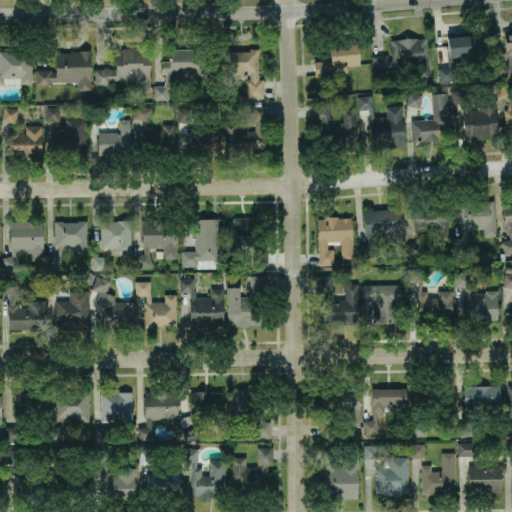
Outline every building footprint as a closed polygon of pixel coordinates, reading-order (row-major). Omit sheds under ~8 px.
[(478,33),(479,52),(469,52),(470,55),(448,56),(446,33),(468,32),(468,34),(478,33)] [(511,57),(511,58),(511,63),(511,69),(511,76),(498,78),(496,65),(507,64),(508,55),(506,55),(503,34),(507,34),(507,32),(511,32),(511,57)] [(426,36),(430,81),(414,82),(413,69),(373,73),(372,56),(391,55),(390,39),(426,36)] [(357,42),(359,65),(347,66),(347,72),(315,75),(314,61),(330,60),(329,44),(357,42)] [(149,47),(149,77),(150,77),(150,88),(125,88),(125,80),(112,80),(112,85),(94,85),(94,69),(111,68),(111,70),(115,70),(115,47),(149,47)] [(258,47),(258,78),(263,78),(263,98),(246,98),(246,78),(249,78),(249,74),(220,74),(220,48),(227,48),(227,50),(249,50),(249,47),(258,47)] [(200,48),(200,66),(208,66),(208,87),(192,87),(192,73),(170,72),(166,86),(168,86),(168,100),(153,100),(153,86),(163,86),(167,72),(162,72),(162,60),(169,60),(169,48),(200,48)] [(90,49),(90,78),(91,78),(91,90),(77,90),(77,82),(52,82),(52,85),(35,85),(35,69),(51,69),(51,72),(55,72),(55,52),(69,52),(69,49),(90,49)] [(32,83),(0,83),(0,50),(6,50),(6,52),(24,52),(24,50),(32,50),(32,83)] [(437,67),(439,82),(453,80),(452,66),(437,67)] [(511,85),(501,83),(498,97),(509,99),(507,109),(504,110),(506,137),(511,136),(511,108),(511,109),(511,104),(511,85)] [(494,99),(498,138),(471,140),(471,139),(464,139),(461,109),(462,109),(462,102),(452,103),(451,91),(466,90),(467,101),(465,101),(466,110),(481,109),(480,100),(494,99)] [(409,91),(422,94),(419,107),(406,105),(409,91)] [(447,92),(451,138),(412,141),(410,120),(433,118),(431,93),(447,92)] [(356,96),(358,110),(369,109),(370,117),(368,117),(371,147),(404,144),(401,106),(386,107),(387,116),(374,118),(372,95),(356,96)] [(313,102),(314,119),(320,118),(322,150),(357,147),(354,109),(342,110),(343,124),(330,125),(329,101),(313,102)] [(136,104),(151,108),(147,122),(132,118),(136,104)] [(85,119),(85,147),(52,147),(52,129),(53,129),(56,120),(43,120),(43,105),(61,106),(59,120),(66,120),(66,119),(85,119)] [(0,120),(15,123),(18,109),(3,106),(0,120)] [(105,122),(107,109),(92,106),(90,120),(105,122)] [(224,123),(224,154),(265,153),(264,130),(260,130),(260,122),(267,122),(267,106),(252,106),(252,122),(254,122),(255,131),(236,131),(236,123),(224,123)] [(176,108),(191,107),(191,122),(177,123),(176,108)] [(130,119),(130,155),(98,155),(98,132),(118,132),(118,119),(130,119)] [(174,124),(174,154),(141,154),(141,130),(162,130),(162,124),(174,124)] [(25,125),(41,125),(42,156),(8,156),(8,131),(18,131),(18,133),(25,133),(25,125)] [(220,125),(221,155),(211,155),(211,153),(197,153),(197,155),(187,155),(187,129),(193,129),(193,131),(208,131),(208,125),(220,125)] [(493,199),(496,236),(484,236),(483,228),(468,229),(467,238),(470,249),(453,253),(451,239),(462,236),(463,229),(461,230),(458,201),(493,199)] [(446,202),(449,240),(437,241),(436,231),(421,233),(422,242),(424,254),(409,256),(407,243),(417,242),(416,232),(414,233),(411,205),(446,202)] [(511,203),(511,253),(505,256),(500,242),(510,237),(507,229),(505,230),(502,204),(511,203)] [(363,211),(365,235),(369,242),(360,244),(362,257),(377,253),(373,241),(369,234),(389,233),(390,242),(403,241),(400,209),(392,209),(392,207),(370,209),(370,211),(363,211)] [(351,216),(353,251),(341,252),(340,240),(327,240),(327,249),(333,249),(333,263),(319,263),(318,218),(323,217),(323,215),(338,215),(338,217),(351,216)] [(267,263),(267,248),(262,248),(262,222),(255,222),(255,216),(233,217),(234,223),(227,223),(227,254),(237,254),(237,245),(252,245),(252,263),(267,263)] [(217,218),(217,260),(215,260),(215,267),(197,268),(196,265),(181,265),(181,251),(195,250),(195,218),(217,218)] [(86,219),(86,252),(76,252),(76,245),(61,245),(61,269),(47,270),(46,255),(57,255),(57,246),(54,246),(54,220),(63,220),(63,221),(77,221),(77,219),(86,219)] [(42,220),(42,246),(43,246),(43,260),(31,259),(31,252),(21,252),(17,256),(19,268),(5,271),(2,257),(12,255),(11,249),(9,249),(9,220),(42,220)] [(131,220),(130,254),(114,254),(114,248),(106,248),(106,270),(91,270),(91,256),(102,256),(102,248),(101,248),(101,221),(117,221),(117,220),(131,220)] [(175,220),(175,258),(163,258),(163,248),(148,248),(149,253),(152,265),(138,269),(134,256),(144,253),(143,248),(142,248),(142,220),(175,220)] [(452,321),(451,290),(438,290),(438,297),(427,297),(427,290),(421,290),(421,281),(422,281),(416,267),(407,267),(408,281),(418,281),(418,290),(417,290),(417,322),(452,321)] [(469,271),(469,284),(470,284),(470,292),(485,292),(485,290),(497,289),(498,319),(490,319),(490,322),(465,322),(465,286),(455,286),(455,271),(469,271)] [(504,273),(511,274),(511,287),(502,286),(504,273)] [(226,285),(227,324),(234,324),(234,325),(251,325),(251,324),(261,324),(261,288),(267,288),(267,274),(248,274),(249,295),(240,295),(240,285),(226,285)] [(314,275),(315,291),(322,291),(323,323),(359,322),(358,282),(345,283),(345,298),(332,298),(332,274),(314,275)] [(96,275),(110,280),(106,292),(114,295),(114,301),(132,300),(133,322),(121,322),(121,320),(95,320),(95,301),(99,291),(92,288),(96,275)] [(46,277),(46,290),(61,290),(61,276),(46,277)] [(21,282),(7,278),(3,291),(12,294),(9,303),(6,303),(7,328),(42,327),(42,309),(44,309),(44,300),(28,300),(28,307),(17,307),(17,303),(14,303),(21,282)] [(223,287),(223,324),(189,325),(189,291),(180,291),(179,278),(193,278),(193,291),(195,291),(195,296),(210,296),(210,287),(223,287)] [(135,281),(150,280),(150,302),(165,302),(165,294),(176,294),(176,326),(167,326),(167,325),(153,325),(153,327),(143,327),(143,301),(146,301),(146,295),(135,295),(135,281)] [(362,284),(400,284),(401,322),(375,322),(375,300),(362,300),(362,284)] [(88,290),(88,327),(72,327),(72,330),(57,330),(56,320),(55,300),(69,300),(69,290),(88,290)] [(511,436),(505,438),(503,423),(511,421),(511,418),(509,409),(507,409),(507,384),(511,384),(511,436)] [(451,385),(451,407),(417,408),(416,385),(451,385)] [(499,385),(464,385),(464,409),(468,421),(458,424),(461,436),(475,432),(468,409),(486,408),(486,411),(500,411),(499,385)] [(359,426),(359,387),(345,387),(345,389),(314,389),(315,409),(346,409),(346,426),(359,426)] [(406,387),(406,415),(393,415),(392,405),(384,405),(383,412),(377,412),(377,419),(380,432),(364,435),(361,421),(372,419),(373,412),(371,412),(371,387),(406,387)] [(270,436),(270,420),(261,420),(261,414),(266,414),(266,388),(228,388),(228,419),(243,419),(243,413),(256,413),(256,436),(270,436)] [(177,392),(177,415),(178,415),(178,430),(165,430),(165,419),(151,419),(154,439),(139,442),(136,428),(146,426),(144,419),(144,391),(150,391),(150,389),(171,389),(171,392),(177,392)] [(224,390),(224,425),(213,425),(213,415),(190,416),(192,424),(195,423),(198,437),(185,440),(180,417),(190,414),(189,391),(224,390)] [(132,391),(132,427),(114,427),(114,420),(108,420),(108,421),(101,421),(101,393),(117,392),(117,391),(132,391)] [(46,400),(46,416),(17,416),(17,426),(19,426),(19,441),(5,442),(5,426),(15,426),(15,393),(32,393),(32,400),(46,400)] [(88,394),(89,421),(75,421),(75,418),(64,418),(64,426),(68,438),(54,443),(50,430),(61,426),(61,418),(56,418),(56,394),(88,394)] [(335,436),(318,436),(318,416),(334,416),(335,436)] [(410,423),(424,420),(426,434),(412,436),(410,423)] [(95,429),(108,427),(111,440),(97,442),(95,429)] [(501,464),(501,491),(468,491),(468,464),(474,464),(474,456),(458,456),(458,442),(476,442),(476,464),(501,464)] [(408,456),(408,491),(400,491),(400,494),(383,494),(383,492),(375,492),(375,467),(376,467),(376,458),(364,458),(364,443),(378,443),(378,467),(386,467),(385,456),(408,456)] [(410,457),(424,457),(424,444),(410,444),(410,457)] [(208,459),(225,459),(225,494),(213,493),(213,497),(201,497),(201,496),(192,496),(191,462),(182,460),(184,446),(199,449),(196,463),(196,467),(201,466),(201,475),(208,475),(208,459)] [(358,456),(358,497),(324,498),(323,465),(320,465),(320,446),(336,446),(336,456),(358,456)] [(231,457),(231,494),(267,493),(267,464),(272,464),(272,447),(257,447),(257,466),(246,467),(245,456),(231,457)] [(135,467),(134,497),(100,497),(100,473),(103,473),(103,463),(97,463),(97,450),(109,451),(109,462),(107,462),(107,471),(110,472),(110,475),(118,475),(118,466),(135,467)] [(179,464),(179,494),(146,493),(146,472),(150,472),(148,464),(139,463),(141,450),(155,453),(153,464),(155,473),(168,473),(168,464),(179,464)] [(5,452),(5,463),(13,463),(13,492),(44,492),(44,469),(17,469),(17,452),(5,452)] [(454,452),(455,492),(421,492),(421,464),(430,464),(430,470),(441,470),(441,452),(454,452)] [(51,453),(64,457),(60,468),(54,466),(54,471),(88,471),(88,495),(51,496),(51,465),(47,464),(51,453)]
